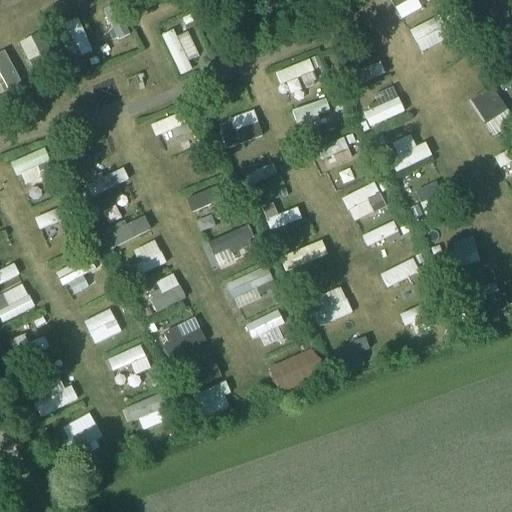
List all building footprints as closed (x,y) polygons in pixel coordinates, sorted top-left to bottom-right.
[(452,15),(445,18),(449,26),(455,22),(452,15)] [(190,17),(182,21),(185,27),(193,23),(190,17)] [(112,32),(107,34),(112,43),(116,41),(112,32)] [(106,45),(98,49),(102,55),(109,51),(106,45)] [(41,58),(29,64),(36,78),(48,72),(41,58)] [(59,67),(50,72),(53,79),(62,74),(59,67)] [(486,71),(480,74),(485,81),(490,78),(486,71)] [(313,73),(300,78),(303,86),(316,80),(313,73)] [(506,79),(497,85),(502,93),(511,87),(506,79)] [(9,94),(0,99),(0,109),(13,102),(9,94)] [(338,96),(330,99),(334,114),(342,111),(338,96)] [(375,104),(366,108),(369,114),(378,109),(375,104)] [(203,107),(200,116),(211,119),(213,110),(203,107)] [(327,114),(316,118),(318,124),(329,120),(327,114)] [(231,129),(220,133),(222,138),(233,134),(231,129)] [(352,136),(345,139),(348,147),(355,144),(352,136)] [(381,137),(374,140),(378,148),(384,145),(381,137)] [(202,140),(195,143),(197,150),(205,147),(202,140)] [(347,151),(333,157),(336,167),(351,160),(347,151)] [(47,164),(37,168),(40,174),(45,171),(49,170),(47,164)] [(254,167),(243,172),(245,178),(257,173),(254,167)] [(227,180),(218,184),(222,193),(231,190),(227,180)] [(384,183),(378,187),(382,194),(388,191),(384,183)] [(62,184),(52,188),(56,197),(66,193),(62,184)] [(380,196),(367,202),(374,214),(386,208),(380,196)] [(221,202),(209,207),(215,221),(227,216),(221,202)] [(415,207),(408,211),(412,220),(420,217),(415,207)] [(82,221),(74,224),(76,230),(84,227),(82,221)] [(119,225),(107,231),(110,236),(121,230),(119,225)] [(405,227),(399,230),(403,237),(409,234),(405,227)] [(85,229),(77,232),(79,238),(87,235),(85,229)] [(397,235),(387,239),(389,244),(399,239),(397,235)] [(280,238),(270,242),(274,250),(284,246),(280,238)] [(249,243),(230,251),(232,256),(251,247),(249,243)] [(438,247),(430,250),(432,257),(440,254),(438,247)] [(419,256),(414,258),(417,266),(423,264),(419,256)] [(139,258),(127,264),(129,270),(142,264),(139,258)] [(443,262),(436,264),(439,272),(446,270),(443,262)] [(128,275),(122,278),(125,285),(132,282),(128,275)] [(416,275),(407,280),(409,285),(419,280),(416,275)] [(306,281),(295,285),(298,294),(310,290),(306,281)] [(274,283),(255,291),(259,298),(278,290),(274,283)] [(111,285),(103,289),(106,295),(114,292),(111,285)] [(284,295),(277,298),(280,306),(287,303),(284,295)] [(458,295),(451,297),(454,307),(461,305),(458,295)] [(477,296),(467,299),(469,305),(479,302),(477,296)] [(441,298),(434,301),(438,309),(444,306),(441,298)] [(319,302),(308,307),(313,316),(324,311),(319,302)] [(148,309),(142,312),(146,319),(152,316),(148,309)] [(153,325),(147,328),(151,336),(157,333),(153,325)] [(176,329),(162,336),(167,346),(181,339),(176,329)] [(365,340),(337,350),(345,374),(362,368),(357,355),(369,351),(365,340)] [(179,361),(167,366),(171,373),(183,368),(179,361)] [(337,366),(330,369),(333,376),(340,373),(337,366)] [(195,370),(184,375),(186,380),(198,375),(195,370)] [(17,374),(10,378),(13,384),(21,380),(17,374)] [(157,379),(150,382),(152,388),(160,385),(157,379)] [(23,383),(15,387),(19,393),(26,389),(23,383)] [(193,401),(185,405),(189,415),(197,411),(193,401)] [(180,410),(172,413),(175,419),(182,416),(180,410)] [(55,441),(48,445),(52,452),(59,448),(55,441)] [(59,451),(53,454),(57,461),(63,458),(59,451)]
